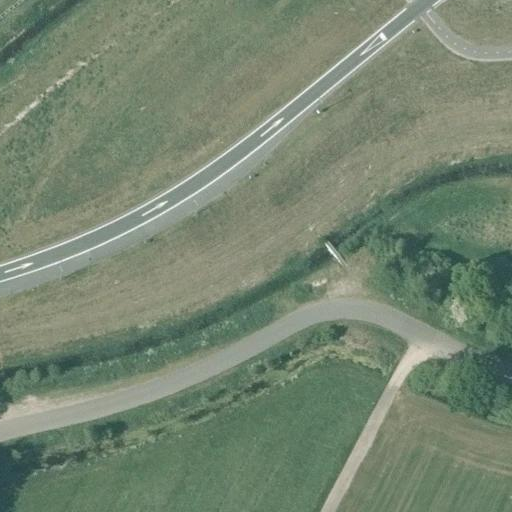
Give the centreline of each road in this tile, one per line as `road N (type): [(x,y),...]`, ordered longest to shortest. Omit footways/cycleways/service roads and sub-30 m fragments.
road 1 (motorway): [(0,274),(106,234),(179,194),(279,124),(428,0)]
road 2 (unclassified): [(327,511),(420,335),(511,373)]
road 3 (track): [(420,335),(468,259),(511,240)]
